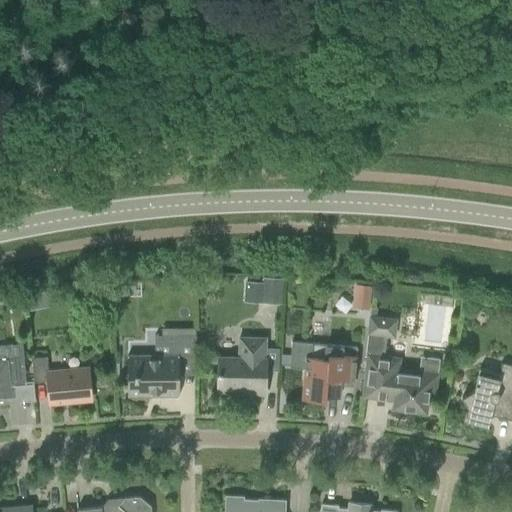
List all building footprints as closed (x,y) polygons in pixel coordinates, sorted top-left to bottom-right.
[(261,279),(260,303),(278,303),(279,279),(261,279)] [(370,287),(353,285),(350,308),(367,310),(370,287)] [(367,356),(366,365),(362,397),(393,401),(392,409),(426,413),(428,392),(434,392),(437,374),(398,369),(399,359),(383,357),(386,336),(393,337),(395,320),(370,317),(365,356),(367,356)] [(195,376),(195,356),(195,336),(154,336),(154,356),(127,356),(127,396),(148,396),(148,393),(161,393),(161,396),(178,396),(178,364),(193,363),(193,376),(195,376)] [(239,338),(238,358),(218,357),(217,395),(239,395),(239,390),(264,391),(265,359),(264,359),(265,339),(239,338)] [(294,342),(292,368),(304,369),(303,380),(301,399),(325,402),(325,397),(339,398),(340,386),(340,380),(353,381),(355,361),(356,347),(328,345),(294,342)] [(0,394),(1,394),(2,399),(15,398),(14,386),(9,387),(9,384),(25,383),(23,363),(22,344),(0,346),(0,394)] [(90,400),(88,380),(87,369),(48,373),(46,358),(31,359),(31,363),(33,383),(47,382),(49,404),(90,400)] [(490,416),(511,421),(511,366),(502,364),(499,374),(478,369),(473,391),(461,398),(468,410),(465,422),(487,427),(490,416)] [(224,495),(223,511),(284,511),(285,500),(257,499),(257,500),(243,499),(243,496),(224,495)] [(150,511),(150,506),(138,497),(123,498),(117,506),(76,509),(76,511),(150,511)] [(320,504),(319,511),(396,511),(397,511),(380,510),(379,511),(369,511),(370,504),(348,503),(347,509),(337,508),(337,506),(320,504)]
